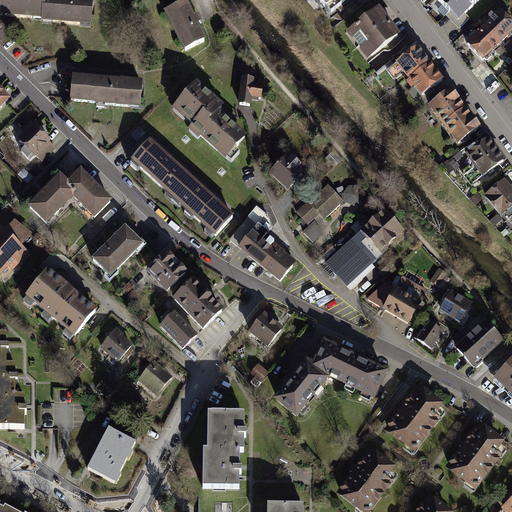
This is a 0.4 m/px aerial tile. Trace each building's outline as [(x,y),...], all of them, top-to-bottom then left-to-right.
[(0,0),(0,18),(93,27),(95,0),(0,0)] [(436,0),(455,18),(472,0),(436,0)] [(189,3),(167,14),(186,53),(209,42),(189,3)] [(377,6),(344,32),(366,60),(399,35),(377,6)] [(479,32),(468,42),(485,59),(511,33),(511,22),(501,11),(491,20),(479,32)] [(406,53),(395,61),(421,95),(431,87),(442,79),(417,45),(406,53)] [(92,79),(73,77),(71,102),(143,108),(145,83),(126,81),(92,79)] [(257,80),(242,78),(239,106),(253,108),(254,100),(264,102),(266,88),(256,87),(257,80)] [(200,85),(175,112),(228,159),(250,136),(223,112),(227,109),(200,85)] [(0,86),(0,110),(12,98),(0,86)] [(439,96),(428,105),(457,143),(468,134),(479,126),(450,88),(439,96)] [(35,123),(17,140),(40,164),(58,147),(35,123)] [(490,136),(468,153),(487,178),(509,161),(490,136)] [(153,139),(133,161),(205,226),(217,237),(237,214),(212,192),(174,158),(153,139)] [(286,156),(269,174),(288,192),(304,174),(299,170),(302,166),(291,156),(289,158),(286,156)] [(46,190),(30,206),(48,225),(75,199),(96,220),(115,202),(100,187),(83,169),(70,181),(63,174),(46,190)] [(511,187),(505,179),(486,195),(504,217),(511,210),(511,187)] [(298,213),(297,214),(304,220),(302,222),(303,223),(305,225),(306,223),(310,227),(304,233),(313,243),(322,234),(313,219),(319,214),(324,219),(326,217),(327,218),(340,205),(342,206),(346,204),(356,207),(363,202),(363,192),(358,187),(349,187),(343,194),(337,196),(328,187),(312,203),(310,202),(308,203),(309,204),(299,214),(298,213)] [(258,207),(231,239),(268,269),(284,282),(297,265),(264,238),(274,226),(269,215),(258,207)] [(349,232),(322,257),(349,288),(408,233),(387,209),(355,238),(349,232)] [(127,225),(93,259),(112,279),(147,245),(127,225)] [(1,227),(0,228),(0,274),(8,266),(15,272),(31,254),(1,227)] [(169,252),(149,271),(169,293),(190,273),(169,252)] [(439,270),(431,283),(445,292),(452,282),(445,277),(446,275),(439,270)] [(47,271),(26,296),(76,337),(96,312),(47,271)] [(385,284),(366,301),(410,325),(423,304),(429,293),(418,287),(422,279),(409,272),(404,280),(397,276),(391,287),(385,284)] [(197,279),(176,299),(206,330),(227,311),(197,279)] [(473,306),(451,294),(440,313),(462,326),(473,306)] [(265,311),(248,330),(270,350),(287,331),(276,321),(265,311)] [(177,312),(162,325),(185,350),(200,336),(177,312)] [(444,334),(425,322),(414,339),(433,351),(444,334)] [(486,323),(455,351),(474,373),(506,346),(486,323)] [(118,330),(103,348),(120,362),(135,343),(118,330)] [(9,335),(0,335),(0,427),(28,428),(28,404),(28,396),(17,396),(17,373),(17,364),(9,364),(9,345),(9,335)] [(292,380),(277,399),(299,417),(332,380),(377,402),(389,373),(358,357),(326,341),(315,362),(310,358),(292,380)] [(155,361),(139,382),(158,397),(175,376),(155,361)] [(259,363),(250,372),(262,383),(271,374),(259,363)] [(511,365),(501,378),(495,385),(511,399),(511,365)] [(107,375),(96,389),(109,399),(120,384),(107,375)] [(419,384),(386,430),(416,451),(442,416),(437,412),(445,403),(419,384)] [(248,414),(210,415),(211,450),(205,450),(206,489),(244,487),(243,461),(242,451),(249,451),(248,428),(248,414)] [(482,420),(447,466),(476,488),(503,452),(499,449),(507,439),(482,420)] [(101,442),(107,424),(97,421),(90,439),(101,442)] [(110,428),(90,468),(118,483),(138,443),(110,428)] [(372,450),(339,495),(362,511),(371,511),(393,482),(388,479),(397,468),(372,450)] [(430,493),(416,511),(454,511),(455,511),(430,493)] [(511,511),(511,496),(501,506),(507,511),(511,511)] [(20,511),(4,504),(0,501),(0,511),(20,511)]
